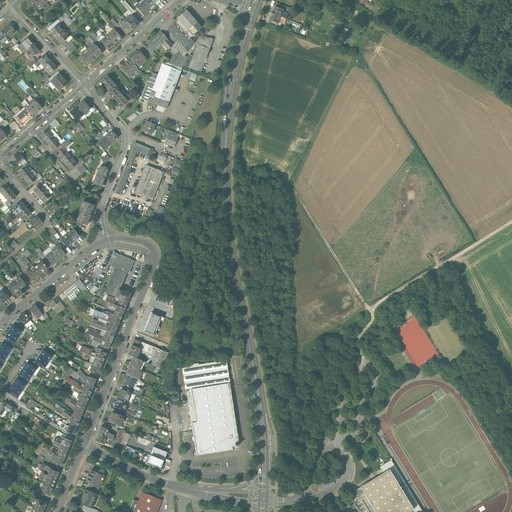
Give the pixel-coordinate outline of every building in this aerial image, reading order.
[(33,0),(31,2),(37,8),(41,4),(42,6),(46,2),(45,1),(44,0),(33,0)] [(141,0),(138,3),(139,5),(136,8),(144,17),(148,12),(149,13),(151,11),(151,10),(156,6),(150,0),(141,0)] [(275,6),(270,20),(278,24),(280,19),(286,21),(288,16),(282,14),(284,9),(275,6)] [(201,28),(186,11),(177,19),(178,21),(192,37),(201,28)] [(129,18),(128,17),(125,20),(133,29),(139,23),(132,16),(129,18)] [(125,20),(121,23),(118,26),(126,35),(133,29),(125,20)] [(192,37),(178,21),(176,22),(190,38),(192,37)] [(190,38),(176,22),(174,25),(173,24),(167,30),(178,42),(176,43),(186,55),(194,43),(190,38)] [(9,25),(2,32),(7,37),(15,31),(9,25)] [(57,25),(49,32),(55,38),(63,31),(64,30),(61,27),(60,28),(57,25)] [(113,30),(107,35),(114,44),(121,39),(113,30)] [(63,31),(55,38),(60,44),(68,38),(65,35),(67,34),(63,31)] [(7,37),(2,32),(0,33),(0,44),(0,45),(3,42),(4,43),(8,39),(7,37)] [(161,33),(149,43),(151,45),(155,49),(156,51),(163,45),(168,51),(170,50),(176,54),(168,63),(177,67),(185,56),(186,55),(176,43),(172,46),(161,33)] [(114,44),(107,35),(100,41),(108,50),(114,44)] [(203,36),(187,57),(185,56),(177,67),(181,68),(182,66),(199,73),(212,40),(203,36)] [(19,45),(17,47),(23,54),(25,52),(34,45),(34,44),(28,38),(19,45)] [(76,48),(70,41),(64,46),(70,53),(76,48)] [(102,53),(94,44),(87,49),(87,50),(95,59),(102,53)] [(34,45),(25,52),(31,59),(40,52),(34,45)] [(151,45),(146,49),(150,54),(154,58),(156,56),(152,52),(155,49),(151,45)] [(87,50),(78,58),(86,67),(95,59),(87,50)] [(139,52),(130,60),(137,68),(140,65),(141,65),(147,61),(139,52)] [(36,62),(32,66),(35,69),(37,67),(40,71),(44,67),(51,62),(45,55),(36,62)] [(34,60),(27,66),(29,69),(32,66),(36,62),(34,60)] [(130,60),(121,68),(130,78),(139,70),(137,68),(130,60)] [(163,61),(156,78),(149,75),(142,96),(139,98),(157,106),(164,109),(165,109),(181,68),(177,67),(168,63),(163,61)] [(51,62),(44,67),(50,74),(57,68),(51,62)] [(190,79),(196,81),(198,75),(192,73),(190,79)] [(67,83),(60,74),(51,81),(51,82),(50,83),(48,84),(51,88),(54,88),(55,87),(58,91),(67,83)] [(117,86),(108,76),(103,80),(106,84),(103,87),(109,94),(116,88),(117,86)] [(109,94),(108,95),(114,102),(122,94),(116,88),(109,94)] [(122,94),(114,102),(120,108),(128,101),(122,94)] [(29,106),(27,104),(24,107),(32,116),(41,108),(35,100),(29,106)] [(83,101),(76,107),(83,114),(89,109),(83,101)] [(24,107),(20,111),(21,112),(15,118),(22,126),(32,116),(24,107)] [(76,107),(69,113),(76,121),(80,117),(83,114),(76,107)] [(14,130),(19,126),(15,121),(10,126),(14,130)] [(155,125),(146,121),(143,131),(151,135),(151,134),(154,135),(156,131),(153,130),(155,125)] [(179,135),(166,129),(161,141),(164,142),(163,144),(173,148),(179,135)] [(46,130),(39,136),(46,143),(53,138),(46,130)] [(117,138),(112,131),(108,135),(109,135),(105,139),(110,145),(117,138)] [(53,138),(46,143),(52,150),(56,147),(57,148),(60,145),(53,137),(53,138)] [(104,137),(97,143),(103,151),(110,145),(105,139),(104,137)] [(135,142),(125,167),(129,169),(136,152),(150,157),(152,150),(135,142)] [(36,159),(42,154),(36,148),(31,153),(36,159)] [(65,151),(58,157),(63,163),(70,157),(65,151)] [(183,162),(159,152),(156,161),(180,170),(183,162)] [(15,155),(9,159),(11,161),(8,163),(14,169),(17,166),(16,165),(18,163),(23,159),(18,154),(16,156),(15,155)] [(70,157),(63,163),(70,170),(76,164),(70,157)] [(163,172),(145,165),(135,193),(152,200),(163,172)] [(46,170),(50,174),(55,170),(52,166),(46,170)] [(108,169),(100,166),(99,170),(97,175),(105,178),(108,169)] [(25,167),(18,174),(23,180),(30,173),(25,167)] [(125,167),(115,193),(120,195),(130,169),(129,169),(125,167)] [(30,173),(23,180),(29,186),(36,179),(30,173)] [(59,183),(63,179),(60,175),(55,178),(59,183)] [(105,178),(97,175),(96,180),(95,180),(93,184),(95,185),(101,187),(105,178)] [(40,184),(33,190),(38,196),(45,190),(42,186),(40,184)] [(4,186),(0,189),(0,198),(0,199),(10,191),(5,185),(4,186)] [(45,190),(38,196),(44,202),(51,196),(45,190)] [(10,191),(0,199),(6,205),(15,197),(10,191)] [(20,201),(12,208),(14,211),(11,213),(14,217),(25,207),(20,201)] [(53,202),(46,208),(51,214),(59,208),(53,202)] [(83,202),(75,221),(76,221),(81,224),(86,226),(94,206),(89,204),(83,202)] [(14,217),(17,220),(19,218),(21,221),(22,221),(24,219),(31,214),(25,207),(14,217)] [(36,216),(28,223),(31,227),(32,226),(34,229),(41,223),(36,216)] [(57,233),(53,228),(50,230),(57,239),(59,237),(56,233),(57,233)] [(79,237),(73,229),(67,234),(73,242),(79,237)] [(57,239),(50,230),(47,232),(56,243),(58,241),(57,239)] [(67,234),(61,239),(67,247),(73,242),(67,234)] [(54,246),(54,244),(49,248),(52,252),(58,260),(65,254),(58,246),(55,248),(54,246)] [(27,249),(22,253),(24,256),(26,258),(30,254),(27,249)] [(52,252),(45,257),(51,265),(58,260),(52,252)] [(132,262),(113,254),(108,266),(114,269),(104,292),(116,297),(119,290),(119,289),(125,273),(127,274),(132,262)] [(24,256),(20,259),(25,266),(29,262),(26,258),(24,256)] [(42,262),(34,268),(39,275),(47,269),(42,262)] [(34,268),(29,272),(27,270),(24,272),(31,281),(39,275),(34,268)] [(20,277),(14,282),(20,290),(26,285),(20,277)] [(79,280),(74,284),(78,289),(83,285),(79,280)] [(14,282),(7,287),(14,295),(20,290),(14,282)] [(74,284),(63,292),(67,297),(78,289),(74,284)] [(2,289),(0,291),(0,299),(3,303),(9,298),(2,289)] [(129,294),(119,290),(116,297),(115,298),(119,300),(127,303),(130,295),(129,294)] [(63,292),(58,296),(62,301),(67,297),(63,292)] [(58,296),(53,300),(57,305),(62,301),(58,296)] [(53,300),(48,304),(51,309),(57,305),(53,300)] [(127,303),(119,300),(118,303),(111,300),(110,300),(109,303),(112,304),(125,309),(127,303)] [(48,304),(42,309),(45,313),(51,309),(48,304)] [(125,309),(112,304),(111,307),(116,309),(114,311),(122,315),(125,309)] [(39,311),(35,305),(29,310),(36,319),(42,314),(39,311)] [(122,315),(114,311),(113,315),(108,313),(107,315),(120,320),(122,315)] [(150,312),(143,331),(154,336),(162,317),(150,312)] [(24,313),(18,318),(23,325),(26,323),(26,322),(29,320),(24,313)] [(107,315),(106,315),(105,318),(111,320),(109,323),(118,326),(120,320),(107,315)] [(24,329),(17,323),(14,327),(21,331),(21,332),(22,332),(24,329)] [(118,326),(109,323),(108,326),(103,324),(102,327),(115,332),(118,326)] [(102,327),(99,325),(98,328),(99,329),(102,330),(101,333),(105,334),(113,337),(115,332),(102,327)] [(14,327),(12,326),(9,331),(18,337),(21,332),(21,331),(14,327)] [(18,337),(9,331),(5,337),(8,339),(15,343),(15,342),(18,337)] [(113,337),(105,334),(103,338),(102,336),(92,333),(91,335),(94,337),(99,339),(111,343),(113,337)] [(111,343),(99,339),(98,342),(99,343),(101,343),(100,347),(108,350),(111,343)] [(168,353),(134,339),(132,345),(141,349),(141,350),(149,354),(148,357),(146,362),(145,363),(162,370),(168,353)] [(4,345),(2,343),(0,346),(0,350),(8,355),(11,349),(4,345)] [(141,349),(132,345),(128,355),(132,357),(144,362),(146,362),(148,357),(145,356),(146,355),(141,353),(140,354),(139,353),(141,350),(141,349)] [(100,351),(97,349),(96,350),(94,354),(95,354),(94,357),(103,361),(106,354),(105,353),(106,351),(101,349),(100,351)] [(45,352),(43,350),(39,356),(48,362),(52,356),(45,352)] [(48,362),(39,356),(36,361),(38,363),(45,367),(48,362)] [(103,361),(94,357),(92,364),(100,367),(103,361)] [(144,362),(132,357),(129,366),(141,371),(144,362)] [(232,446),(235,442),(239,442),(225,360),(182,367),(186,390),(191,389),(196,422),(191,423),(192,431),(196,456),(232,451),(232,446)] [(29,365),(27,363),(23,368),(32,374),(36,369),(29,365)] [(100,367),(92,364),(89,371),(98,374),(100,367)] [(141,371),(129,366),(126,375),(127,375),(137,379),(139,380),(142,371),(141,371)] [(32,374),(23,368),(20,374),(22,375),(29,380),(32,374)] [(76,373),(73,370),(70,375),(76,379),(78,377),(77,377),(79,375),(77,374),(76,373)] [(96,379),(87,376),(86,378),(79,370),(76,373),(77,374),(79,375),(85,382),(93,385),(96,379)] [(77,384),(64,375),(61,378),(71,384),(78,389),(81,391),(82,390),(80,388),(80,387),(77,384)] [(137,379),(127,375),(123,384),(133,388),(137,379)] [(19,381),(16,379),(12,385),(22,391),(25,385),(19,381)] [(93,385),(85,382),(82,390),(81,391),(82,392),(81,393),(89,396),(93,385)] [(78,389),(71,384),(69,387),(72,389),(72,390),(76,392),(78,389)] [(22,391),(12,385),(9,390),(11,392),(18,396),(22,391)] [(89,396),(81,393),(82,392),(81,391),(78,389),(76,392),(78,394),(77,398),(79,399),(87,402),(89,396)] [(131,394),(121,390),(119,394),(118,398),(128,402),(131,394)] [(128,402),(118,398),(116,403),(115,407),(126,411),(128,407),(126,407),(128,402)] [(87,402),(79,399),(77,404),(76,407),(84,410),(87,402)] [(8,404),(5,402),(0,409),(0,413),(2,415),(5,411),(7,412),(4,416),(8,419),(15,409),(11,407),(12,405),(9,403),(8,404)] [(84,410),(76,407),(69,402),(67,405),(73,408),(74,409),(75,410),(74,412),(81,415),(84,410)] [(81,415),(74,412),(74,414),(72,414),(66,410),(65,409),(64,409),(64,410),(63,412),(67,414),(71,418),(79,421),(81,415)] [(16,412),(11,420),(15,422),(20,414),(16,412)] [(124,417),(112,412),(108,422),(120,427),(124,417)] [(79,421),(71,418),(67,414),(65,417),(70,420),(70,421),(70,423),(77,427),(79,421)] [(59,426),(66,431),(70,423),(63,420),(59,426)] [(73,436),(77,427),(70,423),(66,431),(73,436)] [(108,430),(101,427),(98,434),(111,440),(112,440),(113,437),(113,435),(107,433),(108,430)] [(128,433),(121,430),(117,439),(113,437),(112,440),(126,446),(130,435),(128,434),(128,433)] [(374,433),(369,436),(373,441),(378,438),(374,433)] [(111,440),(98,434),(95,441),(104,444),(105,443),(109,444),(111,440)] [(139,437),(138,442),(147,445),(149,440),(139,437)] [(71,441),(63,438),(62,441),(61,444),(69,447),(71,441)] [(69,447),(61,444),(60,447),(59,449),(67,452),(69,447)] [(39,445),(35,452),(40,455),(44,448),(39,445)] [(167,453),(153,447),(150,455),(164,461),(167,453)] [(67,452),(59,449),(58,452),(56,451),(55,452),(54,454),(60,458),(64,460),(67,452)] [(54,454),(53,454),(50,461),(52,464),(61,467),(64,460),(60,458),(54,454)] [(150,455),(146,464),(152,466),(152,467),(155,468),(155,467),(160,469),(164,461),(150,455)] [(376,472),(379,477),(390,470),(415,509),(409,511),(421,511),(391,462),(379,469),(380,470),(376,472)] [(59,472),(51,469),(42,464),(40,467),(49,473),(47,477),(55,480),(59,472)] [(49,473),(40,467),(39,470),(44,473),(47,477),(49,473)] [(104,476),(90,470),(89,474),(88,474),(87,477),(88,477),(86,481),(88,483),(91,484),(99,487),(103,476),(103,477),(104,476)] [(409,511),(415,509),(390,470),(379,477),(349,495),(359,511),(409,511)] [(47,477),(40,474),(39,478),(45,481),(44,484),(52,487),(55,480),(47,477)] [(91,484),(88,483),(86,489),(95,493),(97,489),(91,484)] [(44,484),(43,484),(41,488),(42,488),(41,492),(49,496),(52,487),(44,484)] [(86,489),(85,489),(79,503),(83,505),(82,508),(86,511),(96,511),(97,510),(89,507),(95,494),(96,494),(95,493),(86,489)] [(142,492),(137,503),(133,501),(130,509),(134,511),(133,511),(156,511),(161,500),(142,492)] [(44,502),(39,500),(39,501),(37,500),(35,506),(33,505),(32,507),(42,511),(46,504),(45,504),(45,503),(45,502),(44,502)]
